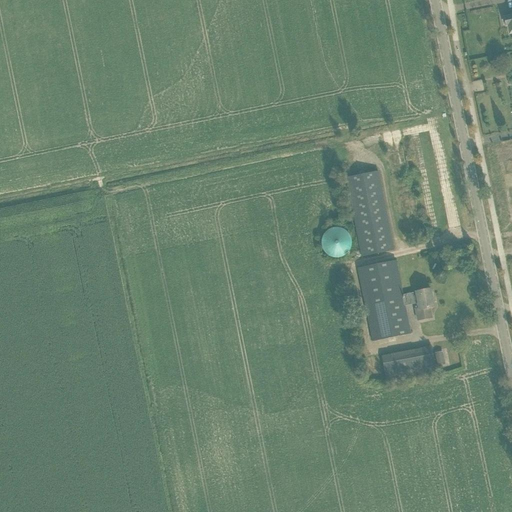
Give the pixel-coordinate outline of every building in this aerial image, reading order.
[(511,15),(503,18),(505,26),(507,26),(509,34),(511,33),(511,15)] [(345,178),(361,257),(393,250),(378,171),(345,178)] [(325,232),(323,234),(322,237),(321,240),(321,242),(321,245),(321,248),(323,251),(325,254),(327,256),(330,257),(332,258),(335,258),(338,258),(341,257),(344,256),(347,253),(348,251),(350,248),(350,245),(351,241),(350,239),(349,236),(347,233),(344,231),(341,229),(338,228),(334,228),(332,228),(330,229),(327,230),(325,232)] [(415,293),(409,294),(409,293),(407,293),(407,294),(402,295),(395,261),(386,263),(357,269),(372,341),(400,335),(410,333),(404,304),(416,301),(418,309),(415,310),(417,321),(431,318),(429,308),(433,307),(430,289),(415,292),(415,293)] [(431,347),(381,356),(386,382),(436,372),(431,347)] [(442,352),(434,353),(436,365),(444,364),(442,352)]
